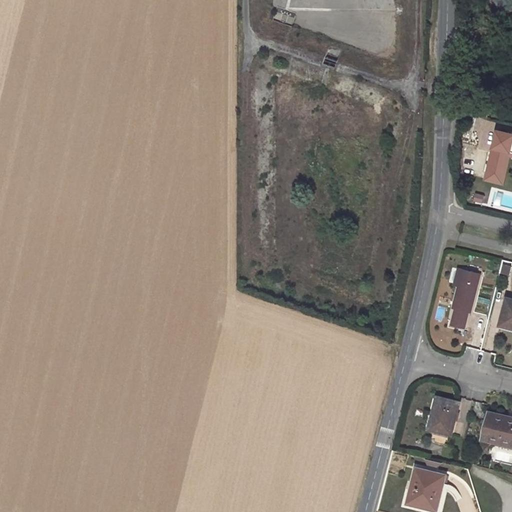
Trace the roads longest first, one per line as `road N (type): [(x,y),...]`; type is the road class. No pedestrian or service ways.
road 1 (tertiary): [(439,206),(446,0)]
road 2 (tertiary): [(364,511),(405,359)]
road 3 (tertiary): [(405,359),(439,206)]
